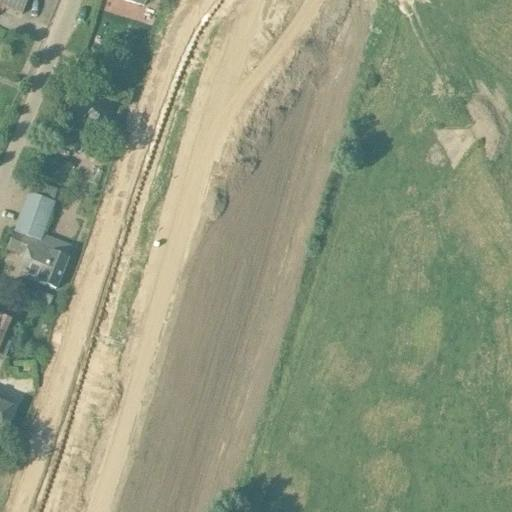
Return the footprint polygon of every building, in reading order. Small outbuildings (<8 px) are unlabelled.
[(0,0),(0,6),(22,15),(28,0),(0,0)] [(77,61),(69,81),(102,94),(110,73),(77,61)] [(38,246),(55,204),(53,203),(57,191),(36,183),(31,195),(29,193),(14,231),(23,235),(16,252),(28,257),(21,276),(55,289),(68,258),(38,246)] [(32,301),(48,307),(51,297),(36,291),(32,301)] [(0,426),(9,403),(0,399),(0,426)]
